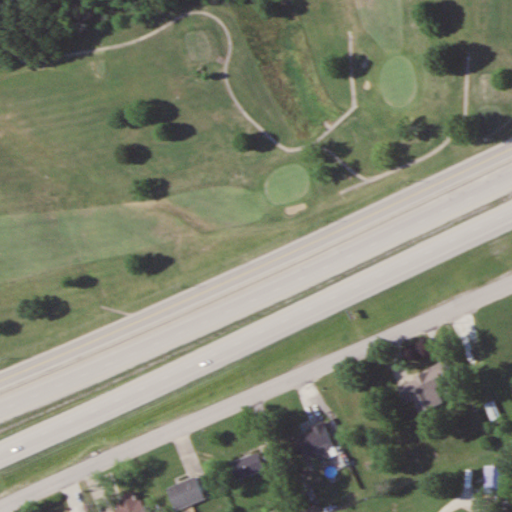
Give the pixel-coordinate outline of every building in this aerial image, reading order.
[(419,413),(442,403),(436,387),(454,380),(447,363),(396,383),(404,403),(414,399),(419,413)] [(321,460),(336,455),(324,424),(294,435),(303,460),(319,454),(321,460)] [(268,459),(267,457),(262,459),(259,452),(232,464),(239,480),(275,463),(272,457),(268,459)] [(505,493),(505,466),(484,466),(484,493),(505,493)] [(205,501),(197,477),(167,487),(175,511),(205,501)] [(146,511),(136,489),(112,500),(117,511),(146,511)]
